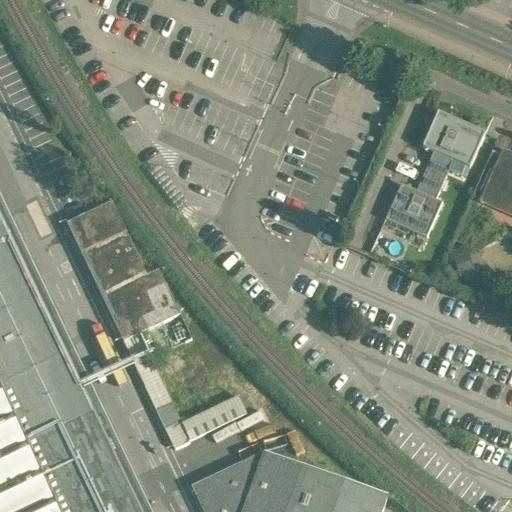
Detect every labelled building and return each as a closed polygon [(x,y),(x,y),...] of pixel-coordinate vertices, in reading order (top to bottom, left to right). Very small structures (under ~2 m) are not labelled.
[(485,135),(438,114),(423,149),(434,154),(430,163),(449,172),(453,163),(469,170),(485,135)] [(511,158),(504,155),(481,205),(483,206),(483,204),(496,210),(495,211),(496,212),(498,207),(511,211),(511,158)] [(449,172),(430,163),(425,174),(445,182),(449,172)] [(445,182),(425,174),(420,184),(440,193),(445,182)] [(440,193),(420,184),(416,194),(401,187),(386,222),(427,240),(442,205),(436,202),(440,193)] [(147,278),(112,205),(67,226),(124,345),(139,337),(180,318),(159,273),(147,278)] [(138,511),(0,223),(0,511),(138,511)] [(139,337),(124,345),(175,452),(191,445),(190,443),(246,416),(238,399),(182,426),(139,337)] [(192,400),(186,387),(174,393),(181,405),(192,400)] [(207,395),(196,400),(202,413),(213,408),(207,395)] [(199,415),(193,402),(182,407),(188,420),(199,415)] [(266,406),(246,416),(257,440),(277,430),(266,406)] [(247,429),(248,426),(247,423),(245,421),(242,420),(239,421),(237,423),(236,426),(237,429),(239,431),(242,432),(245,431),(247,429)] [(233,436),(233,433),(233,430),(230,428),(227,427),(224,428),(222,430),(222,433),(222,436),(225,438),(228,439),(231,438),(233,436)] [(218,443),(219,440),(218,437),(216,434),(213,434),(210,435),(208,437),(207,440),(208,443),(210,445),(213,446),(216,445),(218,443)] [(254,443),(255,440),(254,437),(252,435),(249,434),(246,435),(244,437),(243,440),(244,443),(246,445),(249,446),(252,445),(254,443)] [(204,449),(205,447),(204,444),(202,441),(199,441),(196,441),(194,444),(193,447),(194,450),(196,452),(199,452),(202,452),(204,449)] [(240,450),(240,447),(240,444),(237,442),(234,441),(231,442),(229,444),(229,447),(229,450),(232,452),(235,453),(238,452),(240,450)] [(225,457),(226,454),(225,451),(223,449),(220,448),(217,449),(215,451),(214,454),(215,457),(217,459),(220,460),(223,459),(225,457)] [(264,455),(193,490),(203,511),(244,511),(265,455),(264,455)] [(211,464),(212,461),(211,458),(209,456),(206,455),(203,456),(200,458),(200,461),(200,464),(203,466),(206,467),(209,466),(211,464)] [(265,455),(244,511),(286,511),(302,469),(265,455)] [(302,469),(286,511),(382,511),(388,499),(302,469)]
